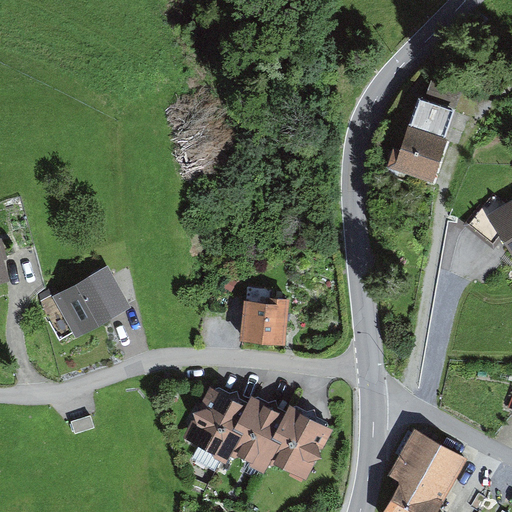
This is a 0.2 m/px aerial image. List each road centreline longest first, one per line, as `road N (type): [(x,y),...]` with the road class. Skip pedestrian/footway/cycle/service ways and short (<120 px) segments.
road 1 (tertiary): [(468,0),(383,85),(356,159),(372,393)]
road 2 (unclassified): [(372,393),(389,394),(511,459)]
road 3 (tertiary): [(372,393),(359,511)]
